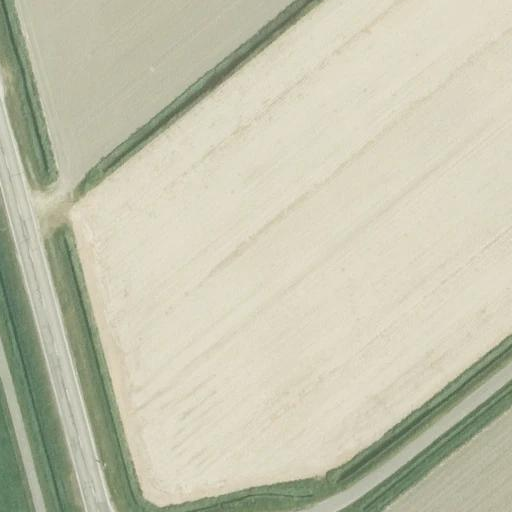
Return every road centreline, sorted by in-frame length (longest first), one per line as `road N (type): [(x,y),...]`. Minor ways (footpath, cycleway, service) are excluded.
road 1 (tertiary): [(97,511),(0,139)]
road 2 (unclassified): [(321,511),(383,474),(511,369)]
